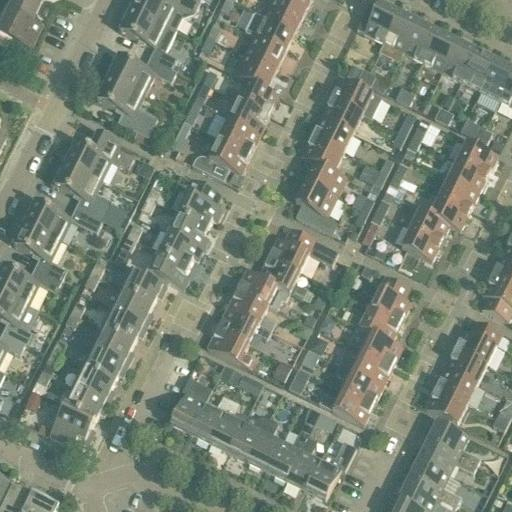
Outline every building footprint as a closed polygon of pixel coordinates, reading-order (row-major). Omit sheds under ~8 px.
[(0,36),(32,52),(42,31),(32,25),(43,2),(39,0),(15,0),(12,8),(9,6),(0,24),(0,36)] [(156,0),(137,0),(131,14),(167,33),(176,37),(183,23),(195,19),(200,9),(182,0),(170,0),(167,5),(156,0)] [(182,0),(200,9),(204,0),(182,0)] [(267,0),(273,3),(305,19),(313,0),(267,0)] [(295,38),(305,19),(273,3),(264,22),(295,38)] [(227,20),(233,8),(234,7),(227,4),(220,17),(227,20)] [(399,17),(379,7),(377,13),(370,9),(357,34),(364,38),(364,39),(384,49),(399,17)] [(155,54),(149,64),(173,75),(178,64),(165,58),(176,37),(167,33),(131,14),(120,36),(155,54)] [(285,57),(295,38),(264,22),(253,17),(244,37),(254,42),(285,57)] [(398,68),(403,58),(419,27),(399,17),(384,49),(379,58),(398,68)] [(422,68),(438,37),(419,27),(403,58),(422,68)] [(214,46),(221,33),(214,30),(207,43),(214,46)] [(442,78),(457,46),(438,37),(422,68),(442,78)] [(276,77),(285,57),(254,42),(244,61),(276,77)] [(208,59),(214,46),(207,43),(201,55),(208,59)] [(461,87),(477,56),(457,46),(442,78),(461,87)] [(480,97),(496,66),(477,56),(461,87),(480,97)] [(144,74),(119,61),(108,83),(144,101),(155,81),(171,89),(177,77),(173,75),(149,64),(144,74)] [(266,96),(267,95),(276,77),(244,61),(235,81),(247,87),(247,86),(266,96)] [(500,107),(511,82),(511,73),(496,66),(480,97),(500,107)] [(364,89),(370,77),(363,74),(358,85),(364,89)] [(210,92),(216,80),(209,77),(203,89),(210,92)] [(371,92),(376,81),(370,77),(364,89),(371,92)] [(511,112),(511,82),(500,107),(511,112)] [(148,143),(158,123),(138,113),(144,101),(108,83),(97,105),(123,118),(118,128),(148,143)] [(363,120),(372,125),(382,105),(341,84),(331,104),(363,120)] [(247,86),(247,87),(238,106),(269,121),(279,101),(267,95),(266,96),(247,86)] [(205,104),(210,92),(203,89),(197,100),(205,104)] [(403,108),(408,97),(401,93),(396,105),(403,108)] [(409,111),(415,100),(408,97),(403,108),(409,111)] [(353,139),(363,120),(331,104),(322,123),(353,139)] [(260,141),(269,121),(238,106),(228,125),(260,141)] [(191,131),(198,117),(191,113),(184,127),(191,131)] [(441,127),(447,116),(440,113),(435,124),(441,127)] [(448,130),(453,119),(447,116),(441,127),(448,130)] [(343,158),(353,139),(322,123),(312,143),(343,158)] [(250,160),(260,141),(228,125),(219,145),(250,160)] [(406,141),(413,129),(405,125),(399,138),(406,141)] [(191,131),(184,127),(178,139),(172,152),(183,157),(189,145),(185,143),(191,131)] [(420,147),(426,136),(418,132),(412,143),(420,147)] [(480,146),(486,135),(479,132),(474,143),(480,146)] [(487,150),(492,139),(486,135),(480,146),(487,150)] [(400,154),(406,141),(399,138),(393,150),(400,154)] [(118,155),(120,150),(97,139),(90,154),(76,147),(65,169),(102,187),(112,166),(129,174),(134,163),(118,155)] [(334,178),(334,177),(343,158),(312,143),(302,163),(315,169),(315,168),(334,178)] [(415,158),(420,147),(412,143),(407,154),(415,158)] [(240,180),(250,160),(219,145),(209,165),(206,163),(204,163),(202,163),(201,163),(199,163),(197,164),(196,165),(195,166),(194,168),(193,172),(223,187),(229,175),(240,180)] [(488,181),(497,162),(467,147),(457,166),(488,181)] [(387,180),(393,167),(386,164),(380,177),(387,180)] [(479,199),(488,181),(457,166),(448,184),(479,199)] [(315,168),(315,169),(305,188),(337,203),(347,183),(334,177),(334,178),(315,168)] [(402,184),(408,172),(400,168),(394,180),(402,184)] [(80,204),(75,214),(102,227),(103,226),(106,220),(112,207),(96,199),(102,187),(65,169),(54,191),(80,204)] [(381,193),(387,180),(380,177),(374,189),(381,193)] [(413,198),(416,192),(402,185),(402,184),(394,180),(389,191),(382,205),(376,217),(383,221),(390,209),(389,208),(393,201),(399,205),(405,194),(413,198)] [(187,199),(178,219),(208,234),(213,225),(217,228),(223,216),(216,213),(222,200),(189,183),(182,197),(187,199)] [(470,218),(479,199),(448,184),(439,203),(470,218)] [(332,241),(333,239),(334,236),(334,232),(334,229),(333,226),(330,224),(327,222),(337,203),(305,188),(296,208),(302,211),(296,223),(332,241)] [(147,203),(155,207),(164,211),(168,201),(160,198),(161,196),(152,192),(147,203)] [(367,202),(361,215),(368,219),(374,206),(367,202)] [(155,207),(147,203),(141,214),(149,218),(155,207)] [(460,237),(470,218),(439,203),(431,219),(430,221),(450,230),(449,232),(460,237)] [(70,224),(35,207),(24,229),(61,247),(71,226),(97,239),(102,227),(75,214),(70,224)] [(441,250),(449,232),(450,230),(430,221),(431,219),(420,214),(410,234),(441,250)] [(361,215),(355,228),(362,231),(368,219),(361,215)] [(379,231),(383,221),(376,217),(371,227),(379,231)] [(203,255),(207,248),(203,246),(208,234),(178,219),(168,238),(203,255)] [(61,287),(67,276),(51,268),(61,247),(24,229),(14,250),(39,263),(34,274),(61,287)] [(136,246),(141,236),(133,232),(128,242),(136,246)] [(339,258),(291,234),(285,247),(278,243),(268,263),(300,279),(309,260),(332,272),(339,258)] [(432,267),(441,250),(410,234),(401,252),(432,267)] [(198,266),(203,255),(168,238),(159,257),(189,272),(193,264),(198,266)] [(131,257),(136,246),(128,242),(122,253),(131,257)] [(511,266),(511,242),(502,261),(511,266)] [(184,294),(189,283),(185,281),(189,272),(159,257),(149,277),(184,294)] [(511,290),(511,266),(502,261),(492,281),(511,290)] [(303,305),(307,295),(295,289),(300,279),(268,263),(259,282),(259,283),(290,298),(303,305)] [(99,284),(104,273),(96,269),(90,280),(99,284)] [(29,284),(3,271),(0,277),(0,296),(29,311),(39,290),(56,298),(61,287),(34,274),(29,284)] [(374,276),(367,272),(363,280),(370,283),(374,276)] [(161,304),(167,292),(132,275),(122,295),(153,310),(157,302),(161,304)] [(286,307),(290,298),(259,283),(259,282),(247,275),(237,296),(268,311),(277,315),(282,305),(286,307)] [(93,295),(99,284),(90,280),(84,291),(93,295)] [(508,328),(511,319),(511,290),(492,281),(482,301),(488,303),(482,315),(508,328)] [(410,294),(385,282),(379,294),(367,288),(362,297),(375,303),(370,314),(401,329),(411,309),(405,306),(410,294)] [(148,332),(153,321),(149,318),(153,310),(122,295),(113,315),(148,332)] [(29,351),(35,340),(19,332),(29,311),(0,296),(0,323),(7,328),(2,338),(25,349),(29,351)] [(271,337),(276,328),(263,321),(268,311),(237,296),(227,315),(271,337)] [(79,322),(84,311),(76,307),(71,318),(79,322)] [(401,329),(370,314),(364,324),(352,318),(347,327),(358,332),(392,348),(401,329)] [(142,343),(148,332),(113,315),(103,334),(134,349),(138,341),(142,343)] [(267,346),(271,337),(227,315),(217,334),(249,350),(254,339),(267,346)] [(73,334),(79,322),(71,318),(65,330),(73,334)] [(325,323),(320,334),(329,338),(332,331),(331,326),(325,323)] [(312,333),(300,327),(295,338),(306,344),(312,333)] [(502,340),(476,327),(470,338),(465,336),(455,355),(486,371),(502,340)] [(393,373),(403,353),(392,348),(358,332),(354,341),(366,347),(361,357),(393,373)] [(128,370),(134,359),(129,357),(134,349),(103,334),(93,353),(128,370)] [(252,376),(256,366),(244,360),(249,350),(217,334),(208,354),(239,370),(239,369),(252,376)] [(0,342),(0,369),(7,354),(20,360),(25,349),(2,338),(0,342)] [(316,342),(310,353),(321,358),(327,347),(316,342)] [(61,361),(66,350),(57,346),(52,357),(61,361)] [(123,381),(128,370),(93,353),(84,373),(114,388),(118,379),(123,381)] [(477,390),(486,371),(455,355),(445,375),(477,390)] [(55,373),(61,361),(52,357),(46,369),(55,373)] [(393,373),(361,357),(356,368),(343,362),(339,370),(383,392),(393,373)] [(308,358),(301,370),(311,375),(317,362),(308,358)] [(279,369),(272,383),(283,389),(290,375),(279,369)] [(374,411),(383,392),(339,370),(335,379),(347,385),(342,396),(374,411)] [(225,371),(219,383),(235,391),(241,379),(225,371)] [(109,409),(115,398),(110,396),(114,388),(84,373),(74,392),(109,409)] [(300,375),(290,395),(301,400),(311,381),(300,375)] [(467,410),(477,390),(445,375),(436,394),(467,410)] [(45,392),(51,380),(42,376),(37,387),(45,392)] [(244,380),(238,392),(248,397),(254,385),(244,380)] [(186,398),(171,430),(191,440),(206,408),(212,395),(189,384),(183,396),(186,398)] [(104,420),(109,409),(74,392),(65,411),(95,426),(99,418),(104,420)] [(457,430),(467,410),(436,394),(426,414),(457,430)] [(34,396),(26,411),(36,416),(44,401),(34,396)] [(374,411),(342,396),(337,406),(324,400),(320,409),(332,416),(364,432),(374,411)] [(206,408),(191,440),(210,449),(232,405),(223,401),(217,413),(206,408)] [(232,405),(210,449),(229,459),(245,427),(247,422),(237,417),(240,409),(232,405)] [(95,437),(91,435),(95,426),(65,411),(52,436),(43,432),(41,437),(73,453),(78,442),(90,448),(95,437)] [(507,430),(511,423),(500,418),(496,424),(507,430)] [(245,427),(229,459),(248,468),(270,424),(261,420),(258,426),(248,421),(247,422),(245,427)] [(270,424),(248,468),(267,478),(283,446),(272,441),(279,428),(270,424)] [(507,430),(496,424),(495,427),(493,431),(504,437),(507,430)] [(477,471),(481,464),(463,455),(469,443),(438,427),(428,447),(477,471)] [(283,446),(267,478),(286,487),(308,443),(314,432),(304,428),(293,451),(283,446)] [(308,443),(286,487),(306,497),(321,465),(311,460),(317,447),(308,443)] [(477,471),(428,447),(418,466),(449,482),(455,470),(473,479),(477,471)] [(321,465),(306,497),(326,507),(341,475),(345,477),(356,453),(347,449),(342,450),(335,463),(324,458),(321,465)] [(458,510),(462,502),(444,493),(449,482),(418,466),(409,486),(458,510)] [(456,511),(458,510),(409,486),(399,505),(413,511),(434,511),(436,509),(442,511),(456,511)] [(29,504),(10,495),(13,488),(12,487),(0,511),(58,511),(59,510),(32,497),(29,504)]
